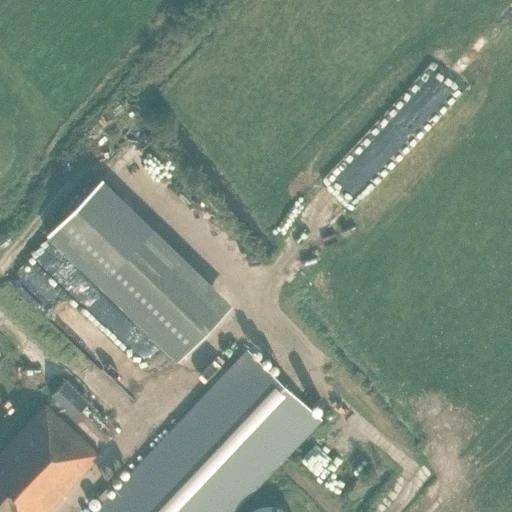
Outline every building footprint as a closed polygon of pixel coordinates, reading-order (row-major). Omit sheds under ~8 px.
[(224,311),(94,186),(48,234),(177,359),(224,311)] [(67,366),(97,399),(121,377),(90,344),(67,366)] [(230,511),(304,435),(320,418),(249,350),(94,511),(230,511)] [(78,406),(86,395),(61,376),(52,388),(78,406)] [(45,511),(99,454),(45,404),(0,452),(0,511),(45,511)]
